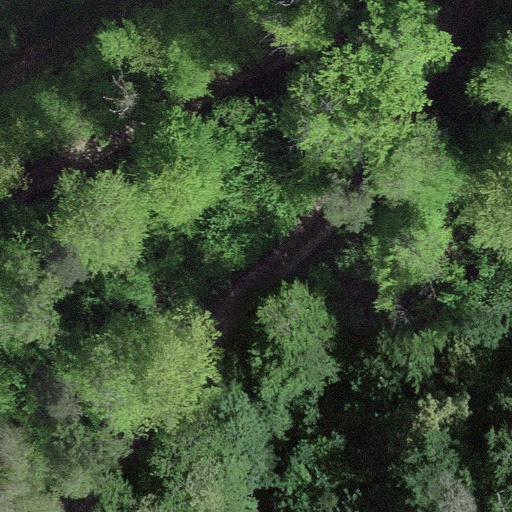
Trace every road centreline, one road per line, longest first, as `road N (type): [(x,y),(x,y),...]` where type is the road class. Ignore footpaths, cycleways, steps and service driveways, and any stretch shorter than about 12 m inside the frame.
road 1 (track): [(70,511),(121,438),(349,181),(467,0)]
road 2 (track): [(0,198),(378,0)]
